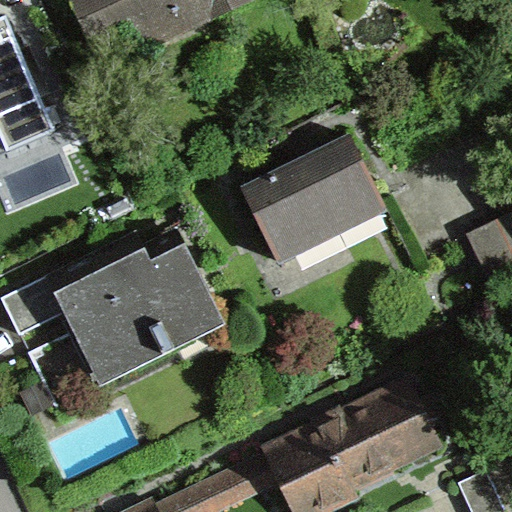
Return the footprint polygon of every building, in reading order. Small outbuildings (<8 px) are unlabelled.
[(67,0),(85,37),(133,15),(139,28),(199,0),(202,0),(211,19),(247,2),(246,0),(67,0)] [(0,17),(0,130),(8,150),(54,130),(5,15),(0,17)] [(383,217),(345,140),(237,194),(275,270),(383,217)] [(511,203),(511,224),(496,232),(511,265),(511,202),(511,203)] [(511,300),(511,265),(496,232),(471,244),(501,306),(511,300)] [(46,281),(1,304),(18,338),(59,318),(97,394),(221,332),(180,251),(146,268),(140,257),(55,300),(46,281)] [(439,450),(404,379),(256,452),(260,459),(155,511),(151,502),(130,511),(211,511),(276,480),(291,511),(328,511),(348,502),(345,497),(439,450)] [(501,511),(482,471),(458,482),(472,511),(501,511)]
